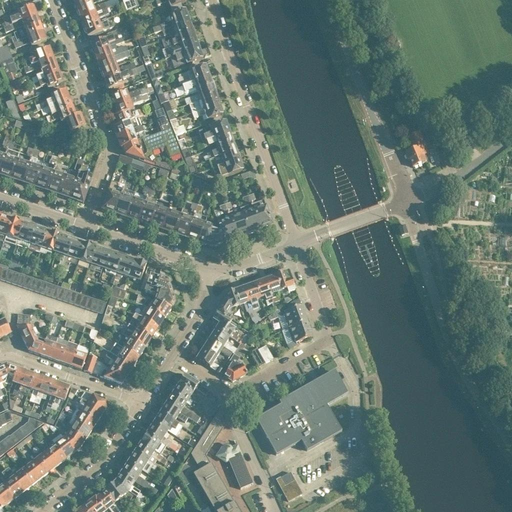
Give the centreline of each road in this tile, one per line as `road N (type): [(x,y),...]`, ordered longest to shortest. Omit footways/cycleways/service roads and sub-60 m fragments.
road 1 (unclassified): [(511,447),(451,348),(406,201)]
road 2 (residential): [(295,244),(212,0)]
road 3 (residential): [(85,225),(109,149),(51,0)]
road 4 (unclassified): [(406,201),(325,0)]
road 5 (residential): [(295,244),(328,336),(232,394)]
road 6 (unclassified): [(142,402),(202,309),(211,269)]
road 7 (residential): [(0,358),(142,402)]
road 8 (unclassified): [(45,511),(101,467),(142,402)]
road 9 (residential): [(85,225),(211,269)]
road 10 (residential): [(232,394),(232,415),(276,511)]
road 11 (unclassified): [(406,201),(440,187),(511,135)]
